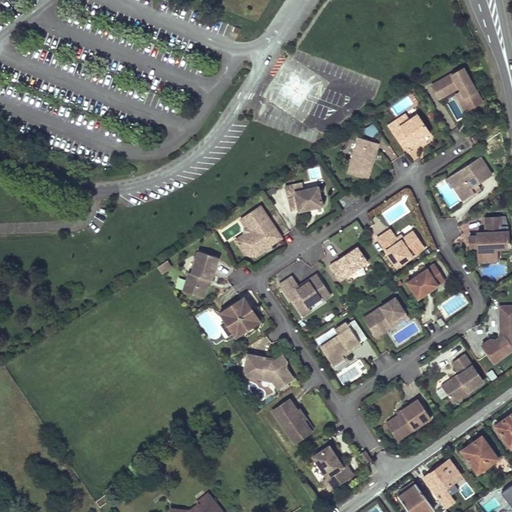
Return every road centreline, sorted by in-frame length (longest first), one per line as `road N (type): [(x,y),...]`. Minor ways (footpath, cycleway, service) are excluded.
road 1 (residential): [(345,408),(479,306),(411,180),(261,280),(334,399)]
road 2 (residential): [(511,394),(396,475)]
